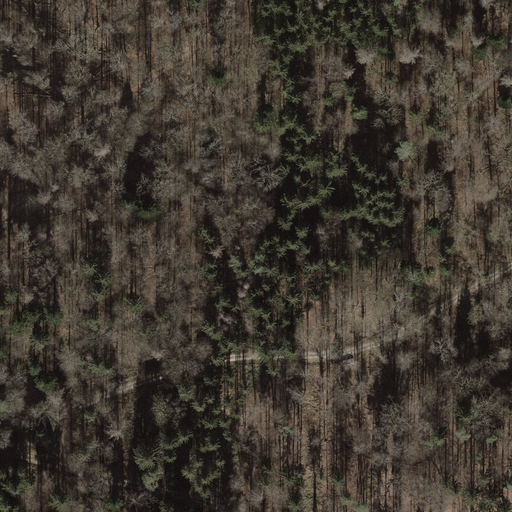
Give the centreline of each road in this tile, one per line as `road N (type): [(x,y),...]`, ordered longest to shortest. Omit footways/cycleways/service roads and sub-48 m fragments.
road 1 (track): [(511,268),(396,334),(344,353),(195,363),(66,415),(0,431)]
road 2 (track): [(246,0),(200,44),(0,170)]
road 3 (track): [(66,415),(58,445),(70,466),(233,511)]
